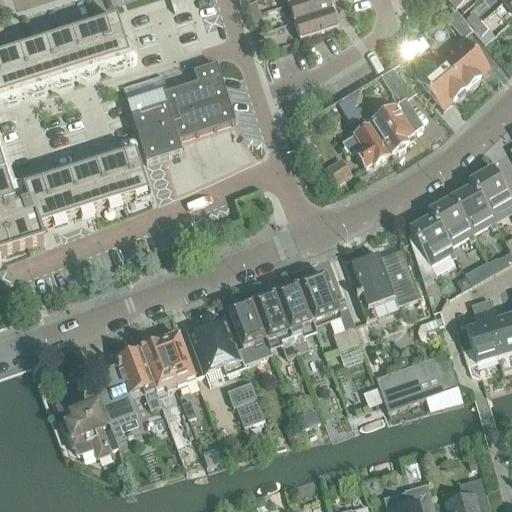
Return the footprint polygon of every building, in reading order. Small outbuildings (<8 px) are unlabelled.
[(285,0),(288,10),(319,0),(285,0)] [(319,0),(288,10),(294,27),(332,15),(326,0),(319,0)] [(462,7),(455,0),(452,0),(449,4),(457,12),(462,7)] [(511,0),(508,0),(502,6),(511,16),(511,0)] [(184,2),(171,6),(174,17),(187,13),(184,2)] [(247,9),(251,20),(258,18),(255,7),(247,9)] [(453,61),(444,69),(465,95),(468,93),(472,93),(476,90),(477,85),(478,84),(473,79),(485,69),(463,42),(472,35),(455,14),(446,22),(463,42),(448,55),(453,61)] [(337,33),(332,15),(294,27),(300,45),(337,33)] [(262,29),(258,18),(251,20),(254,31),(262,29)] [(466,23),(474,31),(474,32),(479,27),(472,18),(466,23)] [(117,24),(0,61),(0,260),(43,247),(39,234),(148,199),(150,206),(151,206),(136,158),(24,193),(29,208),(17,211),(0,157),(0,104),(129,63),(117,24)] [(487,36),(479,27),(474,32),(482,40),(487,36)] [(408,46),(402,50),(410,63),(429,51),(419,39),(408,46)] [(263,57),(270,55),(267,44),(259,46),(263,57)] [(411,65),(410,63),(402,50),(391,57),(399,69),(400,71),(411,65)] [(464,96),(465,95),(444,69),(434,77),(429,70),(414,82),(437,110),(449,100),(454,105),(458,105),(464,101),(464,96)] [(168,98),(127,110),(146,169),(182,157),(178,146),(235,128),(217,70),(193,77),(197,88),(168,98)] [(394,112),(385,118),(370,127),(391,159),(407,148),(404,144),(423,132),(405,105),(415,98),(391,74),(380,82),(397,108),(393,111),(394,112)] [(162,80),(122,93),(127,110),(168,98),(162,80)] [(359,95),(348,102),(355,111),(361,107),(362,100),(359,95)] [(372,171),(388,161),(368,131),(341,149),(349,161),(353,157),(365,174),(371,170),(372,171)] [(343,166),(328,176),(337,190),(352,180),(343,166)] [(469,188),(472,194),(473,193),(491,224),(492,223),(509,214),(511,218),(511,208),(493,175),(469,188)] [(498,234),(492,223),(491,224),(473,193),(472,194),(451,205),(473,242),(491,232),(493,237),(498,234)] [(189,243),(195,257),(261,233),(255,217),(267,212),(261,194),(235,204),(243,223),(189,243)] [(471,249),(475,247),(476,246),(473,242),(451,205),(428,218),(431,224),(432,223),(451,255),(452,254),(469,244),(471,249)] [(457,264),(452,254),(451,255),(432,223),(431,224),(410,236),(422,257),(413,262),(423,291),(436,283),(430,273),(449,262),(452,267),(457,264)] [(372,312),(393,304),(377,260),(351,269),(360,297),(355,299),(365,327),(376,322),(372,312)] [(495,264),(488,268),(494,279),(505,273),(500,263),(495,264)] [(476,274),(465,280),(472,292),(483,286),(476,274)] [(300,289),(298,290),(316,338),(316,337),(315,333),(340,323),(324,280),(310,285),(307,283),(301,285),(300,289)] [(286,294),(273,299),(297,360),(309,355),(304,342),(316,338),(298,290),(294,288),(287,290),(286,294)] [(253,306),(251,307),(270,355),(281,351),(286,364),(297,360),(273,299),(265,302),(261,300),(255,302),(253,306)] [(253,361),(270,355),(251,307),(250,307),(249,304),(237,308),(239,312),(228,316),(242,354),(249,352),(253,361)] [(489,307),(479,310),(496,366),(511,360),(511,343),(506,324),(496,328),(489,307)] [(476,372),(496,366),(479,310),(471,313),(477,334),(457,340),(467,371),(475,369),(476,372)] [(227,382),(242,376),(224,330),(219,332),(215,321),(213,322),(211,318),(198,323),(199,327),(198,328),(199,331),(187,336),(204,380),(223,372),(227,382)] [(420,330),(417,337),(420,344),(427,348),(441,344),(438,332),(435,324),(420,330)] [(338,358),(360,350),(353,331),(331,340),(338,358)] [(164,344),(158,346),(175,391),(195,384),(178,338),(174,339),(171,337),(165,339),(164,344)] [(155,399),(175,391),(158,346),(148,349),(145,347),(140,349),(138,353),(154,397),(155,399)] [(360,350),(338,358),(344,374),(367,366),(360,350)] [(135,419),(130,406),(154,397),(138,353),(126,358),(123,356),(115,358),(114,362),(109,364),(113,373),(102,377),(104,381),(91,385),(107,429),(135,419)] [(453,404),(459,402),(446,358),(375,384),(379,393),(384,407),(387,418),(411,409),(413,417),(454,406),(453,404)] [(249,389),(227,397),(233,413),(236,412),(244,433),(263,426),(256,407),(255,407),(254,405),(255,404),(249,389)] [(379,393),(363,399),(368,413),(384,407),(379,393)] [(108,457),(117,454),(110,435),(106,436),(96,409),(94,409),(93,406),(88,400),(85,399),(84,400),(82,409),(72,413),(73,417),(61,421),(75,458),(76,460),(79,461),(94,456),(97,464),(109,459),(108,457)] [(182,409),(188,425),(196,422),(190,406),(182,409)] [(315,415),(296,422),(301,436),(320,429),(315,415)] [(198,451),(188,425),(175,430),(185,456),(198,451)] [(299,433),(285,438),(289,450),(302,445),(299,433)] [(475,464),(469,466),(472,475),(477,474),(475,464)] [(476,511),(473,501),(484,497),(480,483),(459,490),(463,503),(446,508),(447,511),(476,511)] [(406,498),(383,504),(385,511),(433,511),(427,490),(405,496),(406,498)]
